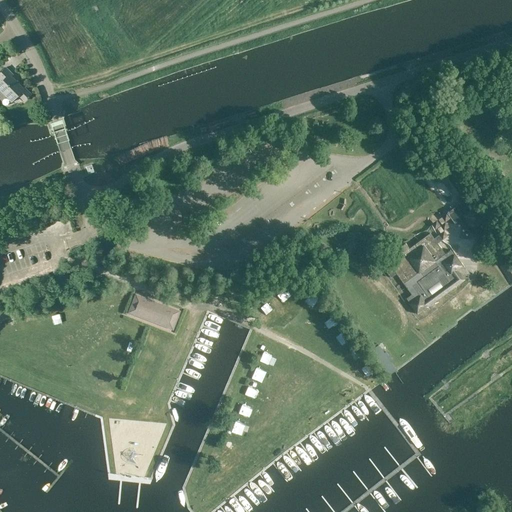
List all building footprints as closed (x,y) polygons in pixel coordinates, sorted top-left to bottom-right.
[(0,90),(0,91),(0,100),(1,101),(6,97),(11,102),(18,95),(24,102),(31,94),(24,87),(22,89),(9,75),(11,73),(5,68),(0,73),(0,90)] [(381,86),(372,86),(373,103),(382,103),(381,86)] [(88,174),(93,172),(91,165),(85,167),(88,174)] [(492,170),(493,173),(498,180),(499,182),(505,177),(498,167),(492,170)] [(448,170),(439,177),(455,199),(464,191),(448,170)] [(456,208),(447,214),(455,224),(460,221),(471,236),(476,233),(484,243),(494,235),(467,199),(456,208)] [(392,269),(387,273),(391,279),(397,275),(411,295),(406,300),(417,315),(464,281),(457,270),(462,266),(451,251),(445,255),(430,234),(410,250),(406,244),(395,252),(399,257),(389,265),(392,269)] [(511,282),(511,263),(510,260),(501,267),(511,282)] [(237,301),(236,287),(228,288),(229,302),(237,301)] [(304,290),(303,301),(311,302),(313,291),(304,290)] [(178,313),(137,297),(131,313),(143,317),(142,319),(160,326),(160,324),(172,329),(178,313)] [(282,303),(290,318),(298,313),(290,298),(282,303)] [(448,305),(454,313),(460,308),(454,300),(448,305)] [(11,305),(0,308),(0,320),(14,316),(11,305)] [(319,325),(326,335),(338,326),(331,317),(319,325)] [(351,363),(360,358),(354,347),(345,352),(351,363)] [(124,388),(133,392),(139,382),(130,378),(124,388)] [(130,406),(133,394),(123,392),(121,404),(130,406)]
